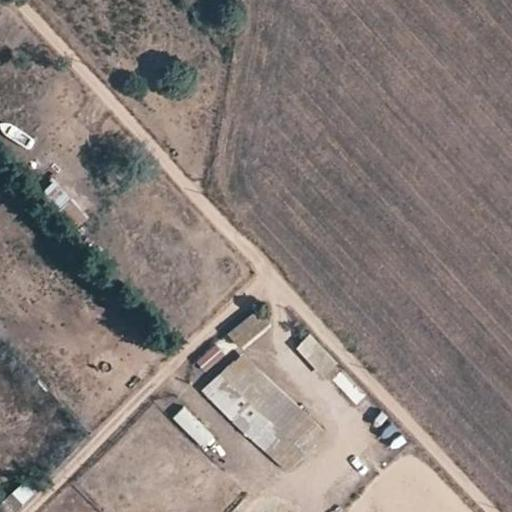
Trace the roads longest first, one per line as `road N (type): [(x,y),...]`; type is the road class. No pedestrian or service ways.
road 1 (track): [(275,270),(19,0)]
road 2 (track): [(275,270),(34,511)]
road 3 (track): [(503,511),(275,270)]
